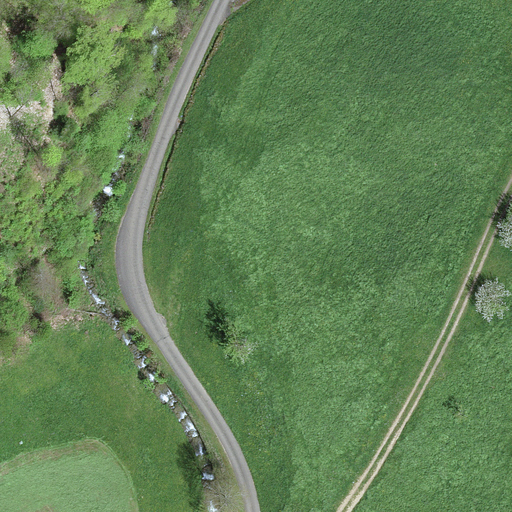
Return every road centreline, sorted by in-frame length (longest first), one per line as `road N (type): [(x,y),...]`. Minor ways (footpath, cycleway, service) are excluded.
road 1 (unclassified): [(217,0),(144,177),(134,262),(143,307),(226,441),(250,511)]
road 2 (track): [(511,187),(429,376),(338,511)]
